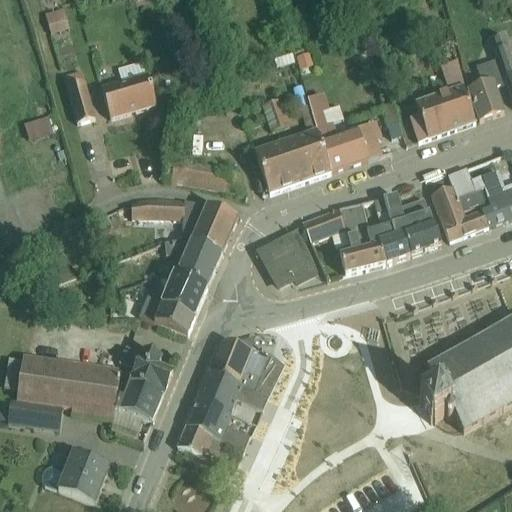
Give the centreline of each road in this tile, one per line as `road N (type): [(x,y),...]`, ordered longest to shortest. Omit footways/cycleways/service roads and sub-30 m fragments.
road 1 (unclassified): [(0,275),(86,220),(137,200),(172,197),(261,226)]
road 2 (tertiary): [(261,226),(511,138)]
road 3 (tertiary): [(222,312),(138,511)]
road 4 (tertiary): [(511,247),(348,299)]
road 5 (tertiary): [(348,299),(316,311),(222,312)]
